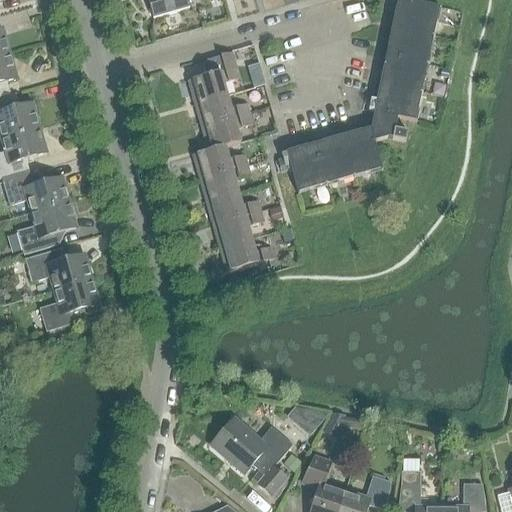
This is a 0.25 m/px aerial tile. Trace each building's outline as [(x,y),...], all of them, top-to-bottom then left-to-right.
[(185,0),(145,0),(152,20),(187,10),(185,0)] [(373,143),(387,139),(404,143),(406,134),(394,131),(396,119),(415,124),(440,10),(414,4),(414,0),(409,0),(409,3),(397,1),(369,130),(285,154),(288,167),(284,167),(282,160),(276,161),(279,173),(290,171),(297,196),(381,172),(373,143)] [(230,55),(202,63),(206,78),(187,83),(193,107),(226,98),(222,85),(238,81),(230,55)] [(0,85),(15,81),(8,56),(0,57),(0,85)] [(257,66),(246,69),(249,78),(261,75),(258,65),(257,66)] [(0,139),(0,141),(38,130),(30,105),(10,111),(6,98),(0,99),(0,139)] [(193,107),(200,130),(248,116),(245,106),(229,110),(226,98),(193,107)] [(200,130),(206,153),(207,153),(224,149),(239,145),(235,131),(251,127),(248,116),(200,130)] [(38,130),(0,141),(4,154),(0,154),(0,180),(28,173),(24,161),(45,155),(38,130)] [(191,157),(198,181),(246,167),(243,157),(227,161),(224,149),(207,153),(206,153),(191,157)] [(264,155),(254,158),(256,165),(266,162),(264,155)] [(198,181),(205,204),(237,195),(233,183),(249,178),(246,167),(198,181)] [(27,203),(30,216),(67,205),(60,180),(40,186),(37,174),(1,184),(8,208),(27,203)] [(205,204),(211,227),(259,214),(256,203),(240,207),(237,195),(205,204)] [(67,205),(30,216),(34,228),(15,234),(22,257),(58,247),(54,236),(75,230),(67,205)] [(271,223),(282,220),(283,220),(279,208),(268,212),(271,223)] [(211,227),(218,250),(250,241),(246,229),(262,224),(259,214),(211,227)] [(294,242),(290,230),(285,231),(277,234),(277,235),(281,246),(293,242),(294,242)] [(250,241),(218,250),(225,274),(273,261),(269,249),(254,254),(250,241)] [(49,280),(53,292),(90,282),(83,257),(62,262),(59,251),(24,261),(30,285),(49,280)] [(90,282),(53,292),(56,305),(38,311),(45,334),(80,324),(77,313),(97,307),(90,282)] [(294,407),(290,411),(313,430),(327,414),(294,407)] [(342,422),(333,417),(323,434),(333,439),(342,422)] [(273,468),(291,447),(269,429),(258,442),(232,420),(209,447),(243,476),(251,467),(264,477),(256,486),(270,498),(286,479),(273,468)] [(290,458),(283,467),(291,474),(299,465),(290,458)] [(299,487),(316,492),(308,511),(337,511),(344,492),(324,485),(330,465),(312,459),(301,483),(299,487)] [(364,498),(344,492),(337,511),(365,511),(367,507),(384,511),(389,484),(371,478),(364,498)] [(440,511),(440,507),(418,507),(419,486),(400,486),(396,511),(440,511)] [(462,508),(440,507),(440,511),(483,511),(481,486),(462,486),(462,508)] [(511,511),(511,491),(508,492),(509,494),(496,497),(499,511),(511,511)]
